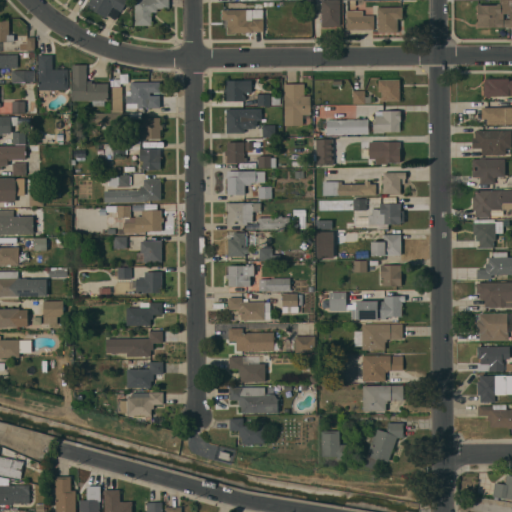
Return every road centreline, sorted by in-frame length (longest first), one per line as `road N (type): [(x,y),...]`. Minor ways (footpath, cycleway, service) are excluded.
road 1 (residential): [(511,57),(123,53),(66,29),(33,0)]
road 2 (residential): [(439,0),(443,484)]
road 3 (residential): [(197,0),(199,418)]
road 4 (residential): [(326,511),(67,451)]
